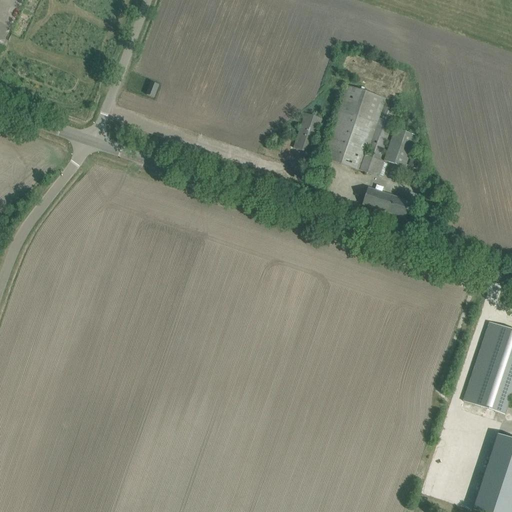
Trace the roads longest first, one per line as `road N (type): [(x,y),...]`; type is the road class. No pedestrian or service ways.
road 1 (tertiary): [(93,141),(511,282)]
road 2 (unclassified): [(0,292),(21,235),(93,141)]
road 3 (unclassified): [(93,141),(147,0)]
